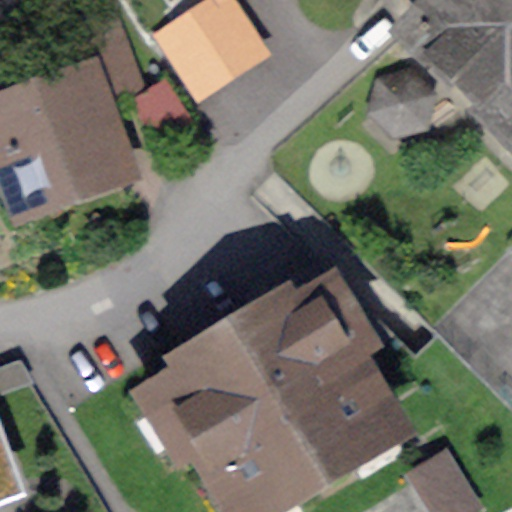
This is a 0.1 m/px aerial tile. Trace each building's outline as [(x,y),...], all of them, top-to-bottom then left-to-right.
[(511,128),(511,0),(450,0),(417,34),(511,128)] [(218,2),(164,37),(197,88),(252,53),(218,2)] [(116,168),(96,112),(139,96),(117,37),(57,59),(68,90),(0,114),(0,127),(26,200),(116,168)] [(396,139),(426,129),(433,98),(410,77),(379,86),(373,117),(396,139)] [(180,80),(141,93),(159,144),(197,131),(180,80)] [(222,345),(187,366),(193,376),(156,397),(188,451),(201,443),(242,511),(257,511),(392,431),(347,356),(360,348),(327,294),(291,317),(284,307),(249,328),(255,338),(228,355),(222,345)] [(0,492),(11,489),(0,458),(0,492)] [(474,511),(478,510),(448,461),(413,482),(431,511),(474,511)]
